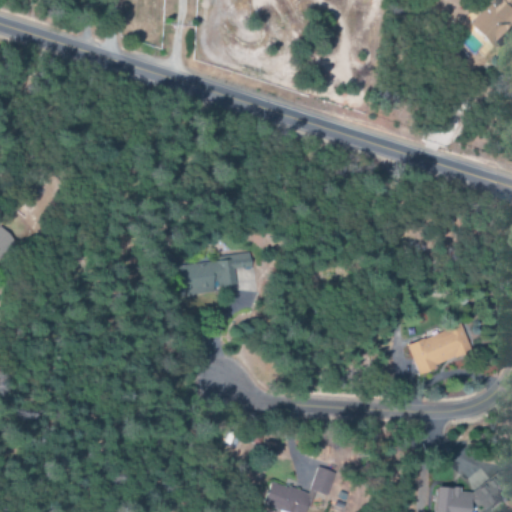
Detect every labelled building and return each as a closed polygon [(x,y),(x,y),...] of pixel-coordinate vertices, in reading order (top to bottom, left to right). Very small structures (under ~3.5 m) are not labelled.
[(511,0),(491,0),(469,24),(493,47),(511,26),(511,0)] [(0,260),(14,257),(7,229),(0,231),(0,260)] [(175,266),(179,297),(214,293),(214,294),(255,289),(251,262),(230,265),(230,259),(175,266)] [(405,345),(416,374),(470,353),(459,324),(405,345)] [(433,511),(469,511),(470,505),(477,506),(483,511),(485,511),(511,485),(511,482),(511,480),(498,468),(473,493),(462,492),(458,488),(436,487),(433,511)] [(307,494),(270,481),(262,503),(287,511),(306,511),(313,494),(327,499),(334,477),(316,470),(307,494)]
